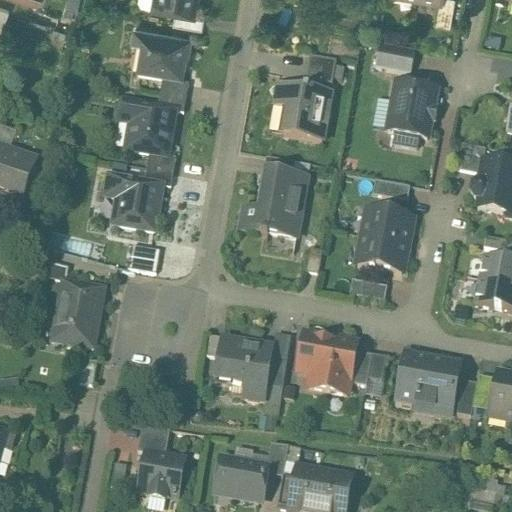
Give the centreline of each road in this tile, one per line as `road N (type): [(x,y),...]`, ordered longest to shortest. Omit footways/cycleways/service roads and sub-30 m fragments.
road 1 (residential): [(252,0),(204,260),(208,284)]
road 2 (residential): [(208,284),(226,297),(413,333)]
road 3 (residential): [(90,511),(115,366)]
road 4 (residential): [(413,333),(439,192)]
